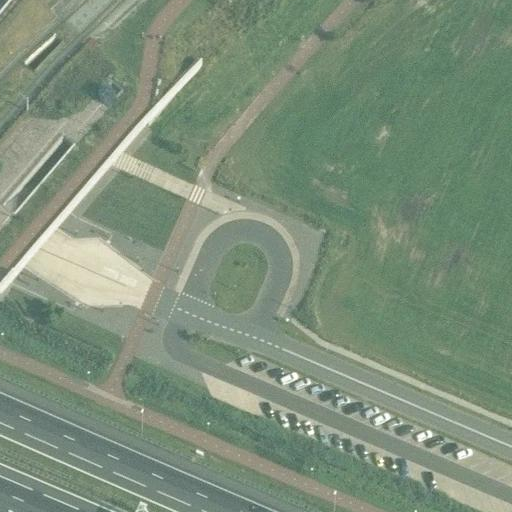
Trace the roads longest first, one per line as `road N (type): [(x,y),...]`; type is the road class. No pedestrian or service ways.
road 1 (unclassified): [(511,449),(252,338)]
road 2 (motorway): [(235,511),(0,409)]
road 3 (unclassified): [(252,338),(281,268),(276,246),(254,231),(219,241),(184,313)]
